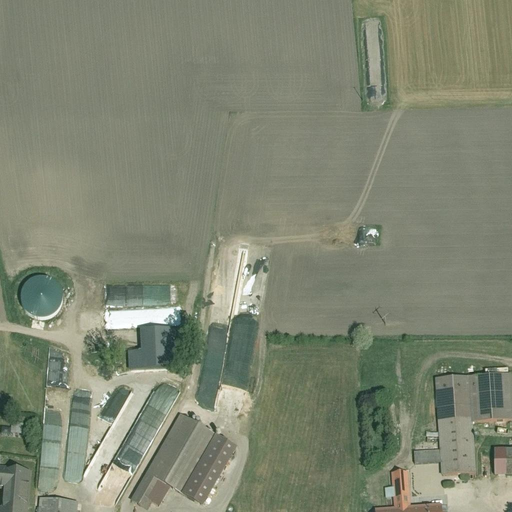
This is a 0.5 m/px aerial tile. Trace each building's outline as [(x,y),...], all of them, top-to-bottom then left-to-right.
[(169,328),(134,329),(135,351),(126,352),(126,370),(176,368),(175,350),(170,351),(169,328)] [(511,374),(436,379),(441,477),(478,475),(475,424),(511,422),(511,374)] [(176,416),(130,500),(148,510),(163,484),(186,497),(218,439),(176,416)] [(0,419),(0,422),(1,434),(22,433),(22,418),(0,419)] [(412,451),(413,466),(438,465),(438,450),(412,451)] [(511,450),(494,450),(493,474),(511,474),(511,450)] [(77,511),(77,502),(38,501),(37,511),(32,511),(34,467),(5,466),(3,505),(0,505),(0,511),(77,511)] [(444,511),(444,501),(417,502),(416,472),(391,473),(392,502),(378,502),(378,511),(444,511)]
